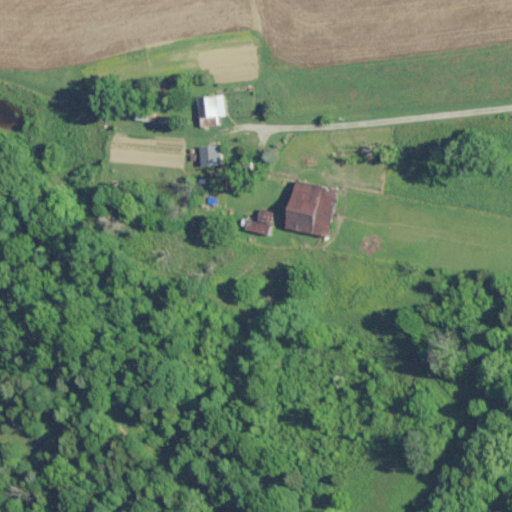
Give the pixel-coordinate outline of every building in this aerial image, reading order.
[(220,123),(219,115),(229,114),(226,92),(197,96),(202,126),(220,123)] [(235,186),(251,186),(251,176),(235,176),(235,186)] [(299,179),(291,228),(332,236),(341,186),(299,179)] [(226,195),(209,194),(208,213),(225,214),(226,195)] [(248,228),(270,234),(276,211),(263,207),(259,221),(251,219),(248,228)]
